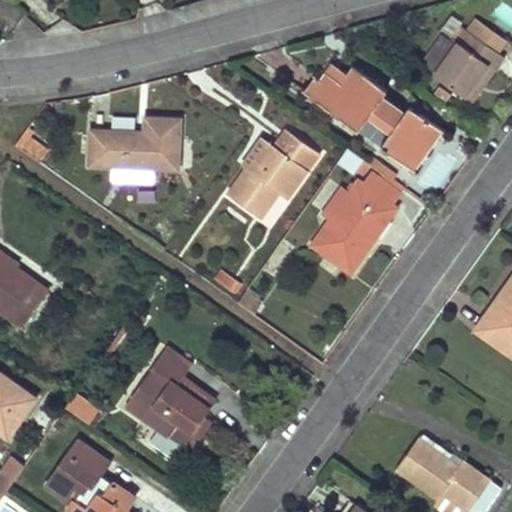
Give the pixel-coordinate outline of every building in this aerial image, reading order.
[(478,20),(470,31),(499,52),(507,41),(478,20)] [(463,27),(453,41),(455,43),(457,43),(462,43),(470,31),(463,27)] [(436,75),(469,98),(480,81),(486,86),(506,57),(499,52),(470,31),(462,43),(457,43),(455,43),(453,41),(446,36),(427,63),(438,71),(436,75)] [(341,119),(360,132),(370,118),(393,134),(383,147),(415,170),(443,130),(412,108),(408,113),(385,96),(389,90),(355,67),(343,83),(328,72),(322,80),(318,77),(306,93),(331,111),(340,109),(342,112),(341,119)] [(480,81),(469,98),(474,102),(486,86),(480,81)] [(340,109),(331,111),(341,119),(342,112),(340,109)] [(146,133),(94,131),(92,166),(113,167),(113,180),(154,182),(155,168),(180,170),(181,148),(183,119),(146,118),(146,133)] [(281,193),(288,197),(294,188),(320,153),(288,130),(281,138),(275,148),(261,139),(243,163),(249,168),(231,195),(263,217),(281,193)] [(27,133),(18,146),(39,161),(48,148),(27,133)] [(340,160),(356,171),(365,160),(348,148),(340,160)] [(363,177),(368,170),(372,165),(365,160),(356,171),(363,177)] [(363,177),(360,181),(395,205),(403,195),(368,170),(363,177)] [(331,220),(315,245),(352,272),(398,207),(395,205),(360,181),(350,194),(331,220)] [(325,216),(331,220),(350,194),(344,190),(325,216)] [(271,225),(289,201),(280,195),(263,219),(271,225)] [(0,251),(1,249),(0,248),(0,310),(24,327),(51,290),(17,266),(15,268),(0,257),(0,251)] [(1,249),(0,251),(0,257),(15,268),(17,266),(20,262),(1,249)] [(221,282),(228,272),(224,269),(217,279),(221,282)] [(243,283),(228,272),(221,282),(237,292),(243,283)] [(511,354),(511,281),(492,311),(499,316),(494,322),(487,317),(478,330),(511,354)] [(255,313),(266,297),(250,286),(240,300),(239,302),(255,313)] [(492,311),(487,317),(494,322),(499,316),(492,311)] [(267,358),(275,347),(267,342),(260,353),(267,358)] [(188,448),(191,449),(202,435),(196,431),(207,415),(218,401),(184,378),(191,368),(166,351),(128,405),(188,448)] [(0,430),(9,437),(36,399),(0,372),(0,430)] [(91,423),(100,405),(74,392),(65,410),(91,423)] [(207,415),(196,431),(202,435),(213,419),(207,415)] [(420,439),(399,469),(403,472),(440,499),(445,493),(466,509),(465,511),(464,511),(484,511),(501,489),(462,461),(458,467),(420,439)] [(111,464),(80,443),(59,472),(66,478),(57,491),(73,503),(70,508),(74,511),(130,511),(128,510),(136,497),(116,483),(112,488),(100,479),(103,473),(111,464)] [(8,454),(0,468),(0,494),(4,496),(23,462),(8,454)] [(49,486),(57,491),(66,478),(59,472),(49,486)] [(103,473),(100,479),(112,488),(116,483),(103,473)]
